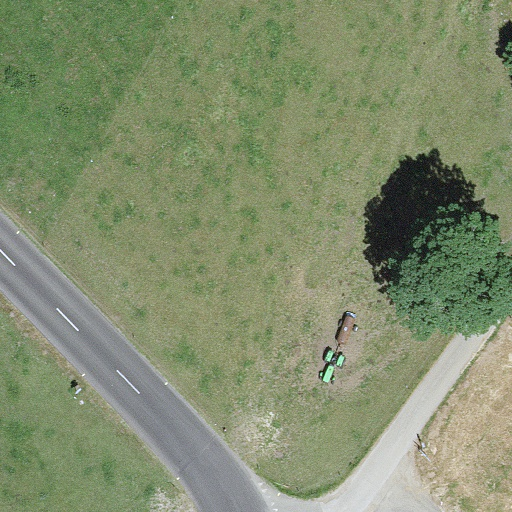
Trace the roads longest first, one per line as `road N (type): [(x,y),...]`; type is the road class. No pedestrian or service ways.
road 1 (tertiary): [(0,251),(217,476),(241,511)]
road 2 (unclassified): [(511,284),(343,511)]
